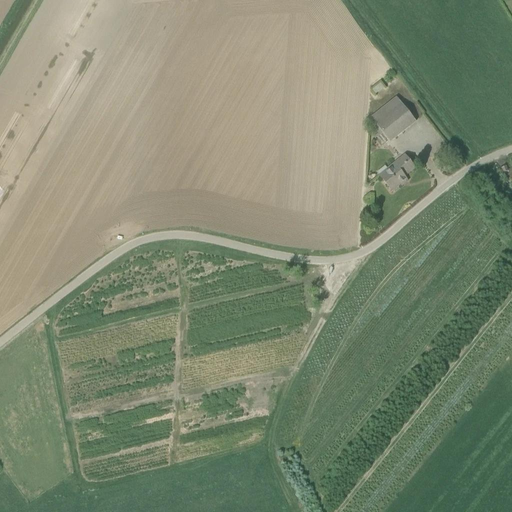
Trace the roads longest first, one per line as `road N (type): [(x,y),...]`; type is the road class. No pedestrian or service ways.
road 1 (unclassified): [(0,343),(134,243),(182,235),(280,256),(341,258),(367,250),(455,178),(511,150)]
road 2 (track): [(294,511),(271,464),(274,426),(367,250)]
